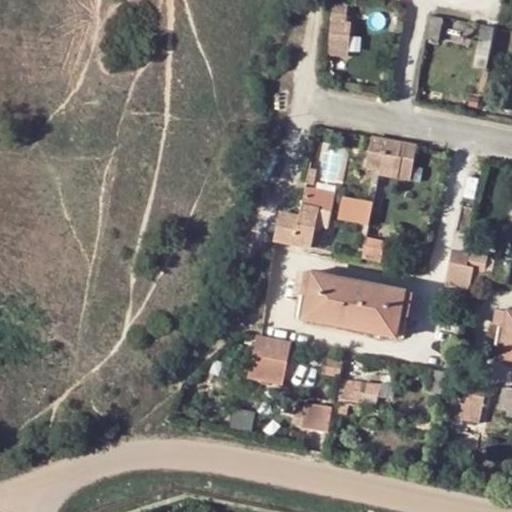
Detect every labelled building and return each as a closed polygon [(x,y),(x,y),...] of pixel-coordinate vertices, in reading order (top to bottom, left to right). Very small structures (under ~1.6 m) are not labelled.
[(354,14),(339,14),(339,34),(359,34),(359,20),(354,20),(354,14)] [(440,42),(445,20),(434,17),(430,39),(440,42)] [(494,30),(483,28),(477,57),(488,60),(494,30)] [(359,34),(339,34),(339,56),(359,56),(359,34)] [(399,161),(403,144),(372,137),(370,153),(384,156),(382,171),(400,175),(403,162),(399,161)] [(322,140),(313,174),(341,181),(350,147),(322,140)] [(304,207),(320,209),(319,214),(331,217),(335,196),(307,190),(304,207)] [(374,226),(378,200),(346,195),(342,221),(374,226)] [(304,207),(301,220),(317,223),(319,214),(320,209),(304,207)] [(312,249),(315,235),(299,231),(301,220),(282,217),(278,242),(312,249)] [(317,223),(301,220),(299,231),(315,235),(317,223)] [(455,250),(452,265),(472,269),(486,272),(489,257),(455,250)] [(449,279),(469,284),(472,269),(452,265),(449,279)] [(406,293),(315,274),(306,272),(296,319),(305,320),(397,340),(403,342),(413,294),(406,293)] [(511,313),(510,313),(502,311),(493,358),(501,360),(511,361),(511,313)] [(247,382),(283,390),(288,367),(262,362),(264,349),(291,354),(293,344),(258,336),(247,382)] [(308,369),(324,373),(327,360),(329,351),(313,348),(308,369)] [(264,349),(262,362),(288,367),(291,354),(264,349)] [(327,360),(324,373),(342,377),(344,363),(327,360)] [(442,400),(447,375),(431,373),(426,397),(442,400)] [(378,387),(339,382),(336,401),(375,408),(378,387)] [(488,393),(470,390),(467,401),(453,398),(448,423),(481,429),(488,393)] [(302,406),(302,411),(290,410),(289,421),(299,423),(298,431),(326,436),(330,411),(302,406)]
